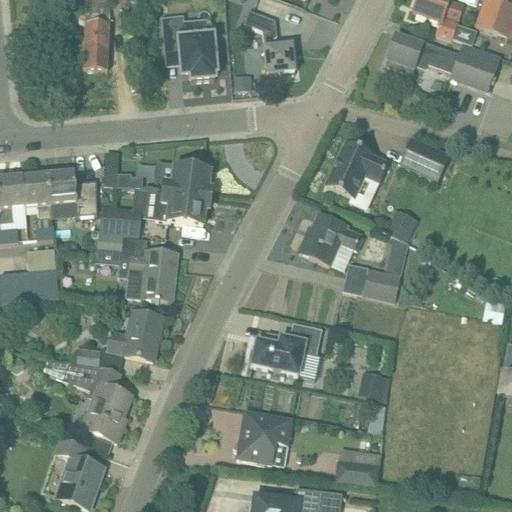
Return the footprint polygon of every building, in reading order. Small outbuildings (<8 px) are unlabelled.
[(447,0),(417,0),(412,16),(440,26),(436,38),(451,44),(462,10),(448,5),(450,1),(447,0)] [(511,37),(511,9),(485,0),(474,30),(510,43),(511,37)] [(109,10),(105,10),(85,10),(83,75),(107,76),(109,10)] [(262,35),(266,80),(294,77),(291,49),(277,51),(275,24),(248,15),(243,28),(262,35)] [(180,57),(182,82),(191,81),(191,86),(216,84),(215,79),(217,78),(215,57),(219,57),(218,44),(214,44),(214,40),(186,43),(184,21),(162,23),(165,58),(180,57)] [(500,61),(463,48),(459,59),(422,45),(421,48),(395,39),(386,63),(388,63),(386,69),(410,77),(412,72),(414,72),(415,70),(425,74),(427,68),(452,77),(450,82),(488,95),(500,61)] [(438,185),(449,160),(409,143),(399,169),(438,185)] [(346,149),(327,190),(367,208),(376,189),(377,189),(386,168),(371,161),(371,160),(346,149)] [(209,175),(174,171),(171,188),(164,187),(162,198),(210,204),(211,193),(207,193),(209,175)] [(60,177),(47,178),(50,210),(51,210),(75,208),(76,222),(96,220),(96,186),(82,187),(81,176),(74,177),(73,176),(72,176),(70,172),(61,173),(60,177)] [(118,177),(104,176),(103,190),(117,191),(118,177)] [(21,181),(24,212),(38,211),(39,231),(36,231),(37,244),(53,243),(51,210),(50,210),(47,178),(21,181)] [(118,178),(118,192),(142,193),(142,182),(131,182),(131,179),(118,178)] [(0,182),(0,226),(13,225),(12,213),(24,212),(21,181),(0,182)] [(210,204),(162,198),(158,197),(154,225),(202,231),(205,213),(208,214),(210,204)] [(141,217),(102,212),(99,235),(139,240),(141,217)] [(412,244),(419,220),(396,213),(388,237),(412,244)] [(346,231),(337,227),(319,219),(309,242),(306,240),(299,257),(329,270),(339,248),(354,254),(359,241),(345,234),(346,231)] [(13,234),(0,235),(1,248),(18,247),(17,233),(13,234)] [(97,254),(121,257),(123,241),(99,238),(97,254)] [(408,248),(392,242),(383,279),(368,275),(363,299),(394,306),(408,248)] [(176,258),(156,256),(146,255),(146,262),(130,261),(127,283),(125,301),(168,306),(170,283),(173,283),(176,258)] [(58,303),(56,274),(42,276),(44,304),(58,303)] [(42,276),(27,277),(30,306),(44,304),(42,276)] [(30,306),(27,277),(13,278),(16,307),(30,306)] [(13,278),(0,279),(0,293),(1,308),(16,307),(13,278)] [(161,322),(142,318),(132,316),(127,340),(111,337),(107,355),(123,358),(123,360),(152,366),(161,322)] [(322,334),(312,332),(292,328),(289,344),(271,340),(269,348),(256,345),(251,370),(267,374),(266,379),(283,383),(285,377),(298,380),(303,357),(316,360),(322,334)] [(511,350),(507,350),(499,395),(511,397),(511,350)] [(76,353),(74,368),(98,372),(101,356),(76,353)] [(55,366),(50,380),(62,385),(90,396),(96,398),(93,405),(88,419),(86,418),(83,419),(80,420),(78,425),(78,428),(81,431),(83,432),(82,434),(89,437),(98,440),(112,445),(117,447),(123,430),(120,429),(123,422),(131,400),(115,394),(121,379),(119,379),(98,372),(74,368),(68,368),(55,366)] [(373,380),(368,402),(381,405),(385,382),(373,380)] [(369,429),(383,431),(385,411),(371,408),(369,429)] [(292,424),(245,416),(244,416),(240,443),(233,453),(237,456),(236,463),(271,469),(273,458),(274,459),(276,450),(287,451),(292,424)] [(85,452),(66,445),(61,443),(55,459),(70,464),(56,503),(81,511),(88,511),(103,473),(80,465),(85,452)] [(379,471),(378,471),(336,466),(333,488),(376,493),(379,471)] [(317,511),(319,500),(297,497),(296,507),(255,502),(253,511),(317,511)]
